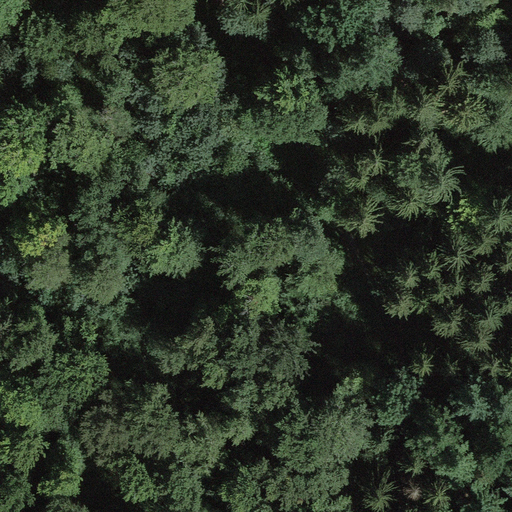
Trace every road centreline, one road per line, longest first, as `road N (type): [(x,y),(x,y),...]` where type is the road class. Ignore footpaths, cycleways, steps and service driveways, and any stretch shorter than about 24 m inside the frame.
road 1 (track): [(196,0),(262,58),(357,248),(473,511)]
road 2 (track): [(47,0),(0,139)]
